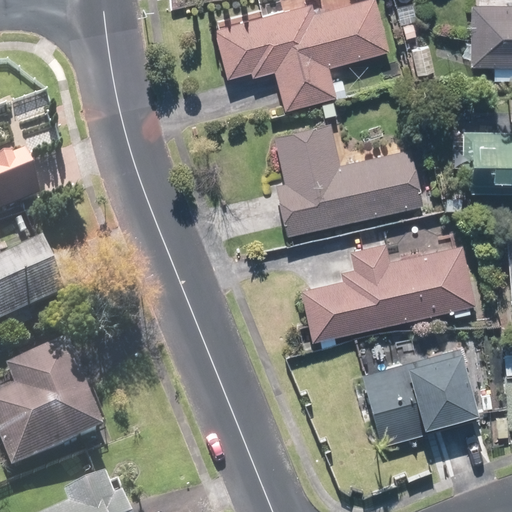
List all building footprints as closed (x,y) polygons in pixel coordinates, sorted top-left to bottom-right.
[(311,3),(213,29),(226,78),(250,71),(252,80),(276,73),(286,110),(338,96),(330,66),(389,50),(376,0),(357,0),(313,12),(311,3)] [(416,1),(397,4),(404,39),(422,36),(416,1)] [(511,2),(471,1),(469,63),(511,64),(511,2)] [(433,44),(413,47),(418,80),(438,77),(433,44)] [(332,119),(275,133),(287,181),(275,184),(288,236),(427,203),(413,146),(342,162),(332,119)] [(511,132),(463,130),(461,165),(470,165),(469,193),(511,195),(511,132)] [(0,211),(45,198),(32,153),(0,162),(0,211)] [(347,280),(305,290),(316,331),(303,335),(308,354),(340,346),(339,339),(477,304),(460,239),(393,256),(389,240),(354,249),(358,268),(345,271),(347,280)] [(0,324),(67,299),(48,248),(3,265),(0,257),(0,324)] [(0,438),(13,472),(105,435),(67,342),(6,367),(15,389),(0,395),(0,438)] [(363,374),(381,444),(431,431),(430,426),(481,413),(464,348),(363,374)] [(74,509),(63,511),(129,511),(117,476),(68,493),(74,509)]
